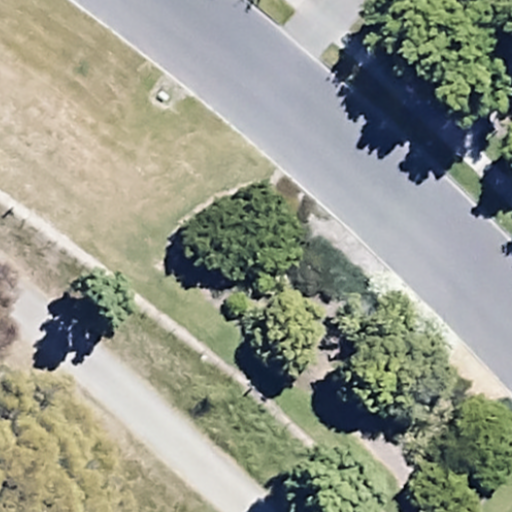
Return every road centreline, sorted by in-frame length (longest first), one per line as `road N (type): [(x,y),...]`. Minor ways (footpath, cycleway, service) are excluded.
road 1 (residential): [(140,0),(287,121),(511,333)]
road 2 (track): [(228,511),(0,310)]
